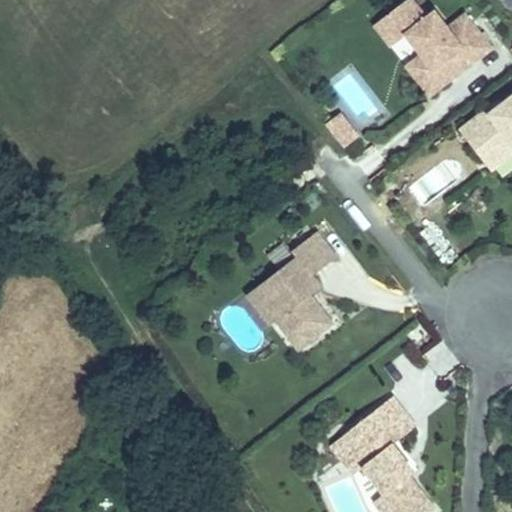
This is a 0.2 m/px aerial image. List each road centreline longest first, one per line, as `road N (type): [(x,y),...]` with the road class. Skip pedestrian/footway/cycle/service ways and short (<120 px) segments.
road 1 (residential): [(502,313),(436,288),(327,152)]
road 2 (residential): [(502,313),(483,381),(476,511)]
